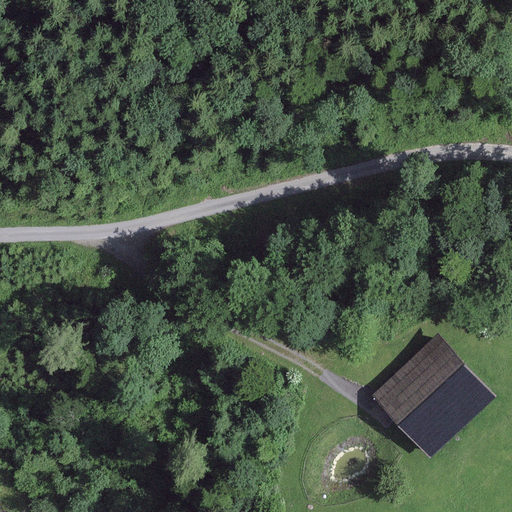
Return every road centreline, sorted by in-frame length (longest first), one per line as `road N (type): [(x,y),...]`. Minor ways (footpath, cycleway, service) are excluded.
road 1 (track): [(511,157),(421,157),(119,230),(0,236)]
road 2 (track): [(119,230),(151,277),(357,398)]
